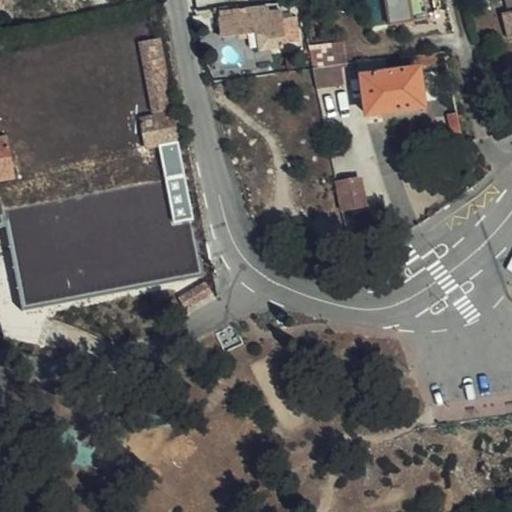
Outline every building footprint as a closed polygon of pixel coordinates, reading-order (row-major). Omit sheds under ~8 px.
[(368,0),(374,28),(424,19),(421,0),(368,0)] [(280,7),(228,13),(229,20),(216,21),(219,39),(256,35),(259,51),(286,47),(286,45),(303,42),(298,17),(282,21),(280,7)] [(511,12),(503,15),(507,38),(511,36),(511,12)] [(173,114),(181,112),(178,100),(168,102),(155,39),(135,43),(150,118),(140,120),(146,149),(178,142),(173,114)] [(307,44),(311,66),(336,64),(344,63),(339,39),(307,44)] [(385,70),(383,58),(361,61),(363,73),(385,70)] [(311,66),(315,88),(340,83),(336,64),(311,66)] [(422,108),(417,71),(361,78),(366,114),(422,108)] [(455,138),(462,137),(457,114),(449,116),(455,138)] [(458,155),(466,154),(462,137),(455,138),(458,155)] [(0,182),(14,180),(6,138),(0,139),(0,182)] [(335,183),(341,211),(366,206),(360,178),(335,183)] [(180,180),(1,213),(17,303),(195,272),(180,180)] [(214,292),(205,279),(179,296),(188,310),(214,292)]
